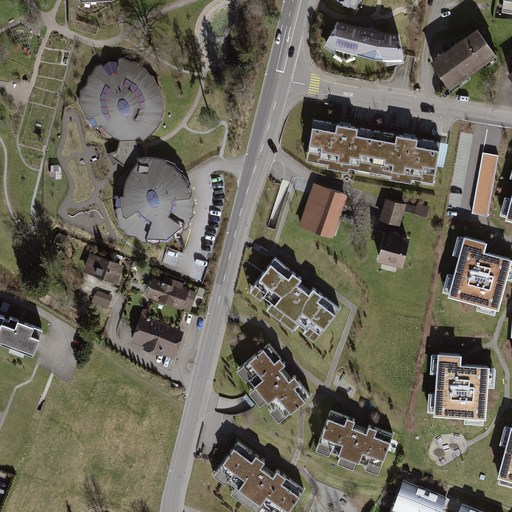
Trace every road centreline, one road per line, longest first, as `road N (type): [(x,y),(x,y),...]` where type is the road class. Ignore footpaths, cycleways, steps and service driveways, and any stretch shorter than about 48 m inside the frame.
road 1 (tertiary): [(277,79),(168,511)]
road 2 (residential): [(277,79),(511,120)]
road 3 (track): [(189,0),(100,44),(49,24),(28,0)]
